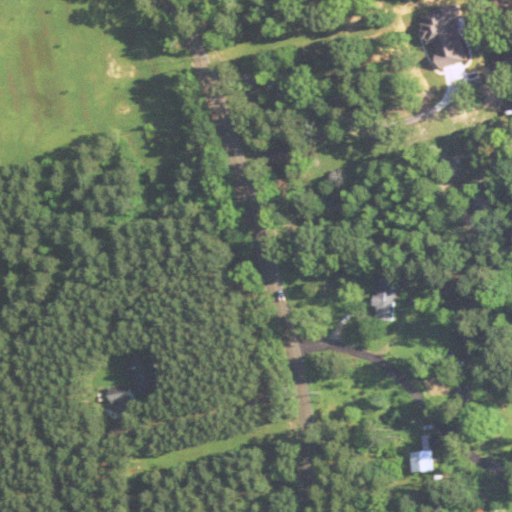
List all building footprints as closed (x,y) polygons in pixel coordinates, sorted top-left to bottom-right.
[(511,67),(511,51),(493,57),(497,72),(511,67)] [(380,296),(378,296),(377,320),(396,321),(399,279),(382,278),(380,296)] [(465,326),(465,356),(482,356),(482,326),(465,326)] [(115,388),(116,401),(163,394),(161,384),(166,383),(162,354),(132,359),(135,385),(115,388)] [(468,402),(475,396),(467,386),(460,392),(468,402)] [(413,451),(414,472),(435,472),(434,436),(422,436),(423,451),(413,451)]
